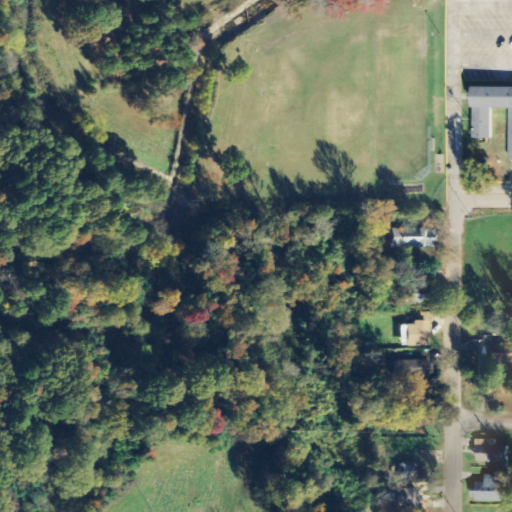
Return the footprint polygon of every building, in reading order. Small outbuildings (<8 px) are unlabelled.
[(511,87),(474,87),(473,136),(493,136),(493,107),(510,107),(510,155),(511,155),(511,87)] [(388,250),(431,249),(430,229),(387,230),(388,250)] [(401,305),(420,304),(420,288),(400,289),(401,305)] [(429,322),(412,321),(412,326),(400,326),(400,346),(428,347),(429,322)] [(426,378),(427,361),(400,360),(400,377),(426,378)] [(508,447),(496,447),(496,441),(477,440),(477,465),(507,465),(508,447)] [(415,481),(414,464),(399,465),(399,481),(415,481)] [(505,503),(506,477),(485,476),(485,486),(472,485),(471,502),(505,503)] [(394,488),(392,506),(414,508),(415,490),(394,488)]
